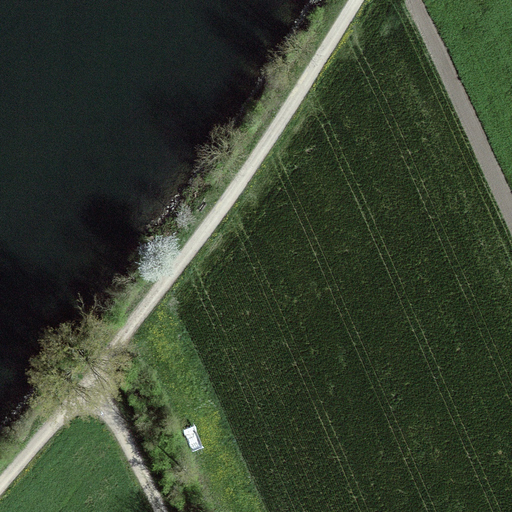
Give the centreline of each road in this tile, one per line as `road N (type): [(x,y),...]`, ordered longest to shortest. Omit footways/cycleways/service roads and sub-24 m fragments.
road 1 (track): [(0,484),(235,190),(353,0)]
road 2 (track): [(97,372),(161,511)]
